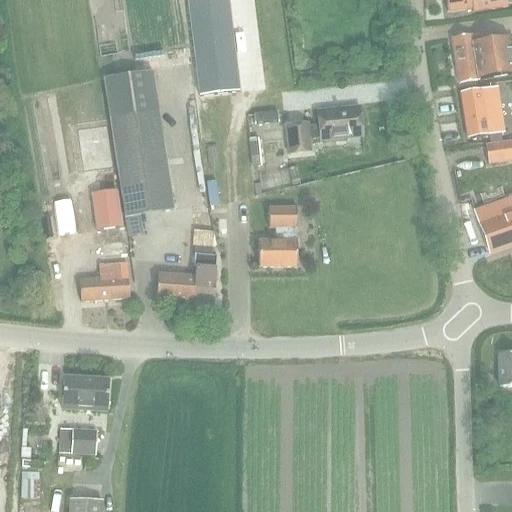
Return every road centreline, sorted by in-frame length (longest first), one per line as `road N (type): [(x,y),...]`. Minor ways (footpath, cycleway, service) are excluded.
road 1 (unclassified): [(465,322),(423,337),(341,345),(144,347),(0,333)]
road 2 (residential): [(465,322),(415,67),(412,0)]
road 3 (unclassified): [(463,511),(465,322)]
